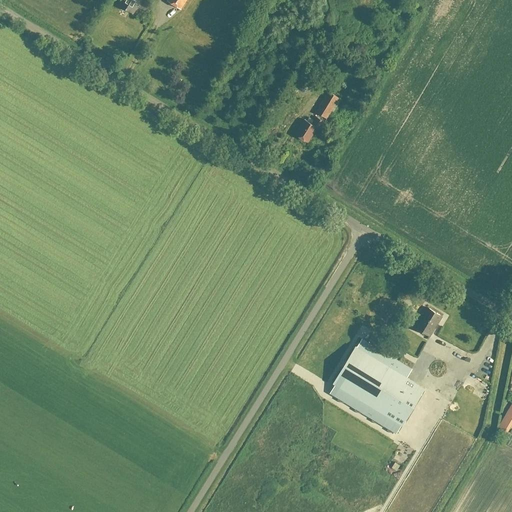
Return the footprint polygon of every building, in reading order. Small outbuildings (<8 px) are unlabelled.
[(121,0),(118,6),(132,15),(141,0),(121,0)] [(167,0),(181,9),(186,0),(167,0)] [(327,120),(340,100),(328,92),(316,113),(327,120)] [(320,131),(325,123),(316,118),(312,125),(304,120),(295,135),(308,143),(317,129),(320,131)] [(430,337),(442,318),(427,308),(415,328),(430,337)] [(335,385),(329,394),(338,399),(337,401),(343,404),(344,403),(355,410),(354,411),(360,415),(361,413),(372,420),(371,422),(377,425),(378,423),(388,429),(387,431),(392,435),(393,433),(396,434),(401,425),(402,426),(424,390),(407,379),(412,371),(362,340),(357,349),(355,348),(333,384),(335,385)] [(511,425),(511,404),(498,428),(507,433),(511,425)]
